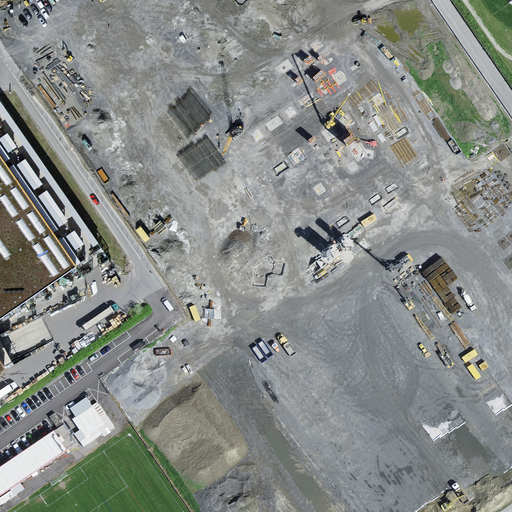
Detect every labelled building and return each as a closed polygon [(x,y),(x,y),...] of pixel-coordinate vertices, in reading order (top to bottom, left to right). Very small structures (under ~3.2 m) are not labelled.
[(340,0),(68,0),(55,9),(135,130),(223,263),(426,129),(340,0)] [(8,128),(0,132),(8,146),(15,142),(8,128)] [(0,370),(10,364),(0,351),(0,318),(78,262),(0,157),(0,370)] [(39,189),(43,196),(51,191),(46,184),(39,189)] [(184,362),(171,342),(145,358),(157,378),(184,362)] [(116,417),(104,399),(87,411),(96,425),(78,438),(85,448),(103,435),(100,430),(105,427),(104,426),(116,417)] [(65,426),(0,470),(0,498),(78,446),(65,426)]
